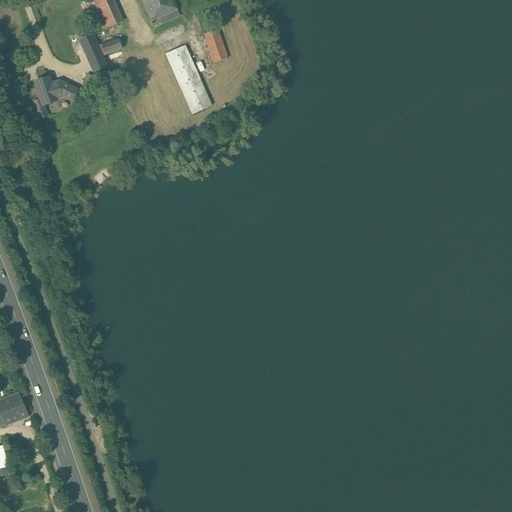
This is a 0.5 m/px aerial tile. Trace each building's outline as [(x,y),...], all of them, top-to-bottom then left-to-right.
[(122,22),(112,0),(92,0),(106,29),(122,22)] [(179,15),(172,0),(141,0),(154,27),(179,15)] [(217,29),(203,34),(215,68),(229,64),(217,29)] [(98,47),(92,35),(80,40),(88,59),(104,54),(107,63),(125,57),(119,39),(98,47)] [(184,46),(166,54),(192,114),(211,106),(184,46)] [(49,77),(34,81),(40,99),(42,106),(43,106),(57,101),(56,99),(63,96),(73,101),(78,91),(59,81),(51,84),(49,77)] [(40,99),(34,102),(39,119),(47,116),(43,106),(42,106),(40,99)] [(19,394),(0,400),(0,412),(6,426),(29,417),(19,394)]
